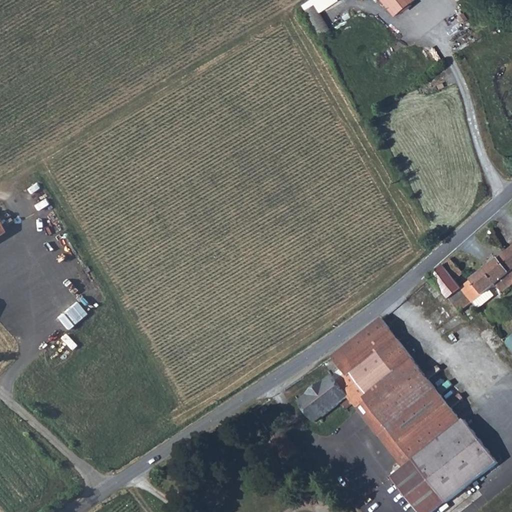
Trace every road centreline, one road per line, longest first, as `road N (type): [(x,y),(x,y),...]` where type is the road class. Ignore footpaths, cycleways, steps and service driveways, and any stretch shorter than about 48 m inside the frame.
road 1 (tertiary): [(103,490),(355,325),(511,192)]
road 2 (track): [(294,2),(0,184)]
road 3 (residential): [(103,490),(0,394)]
